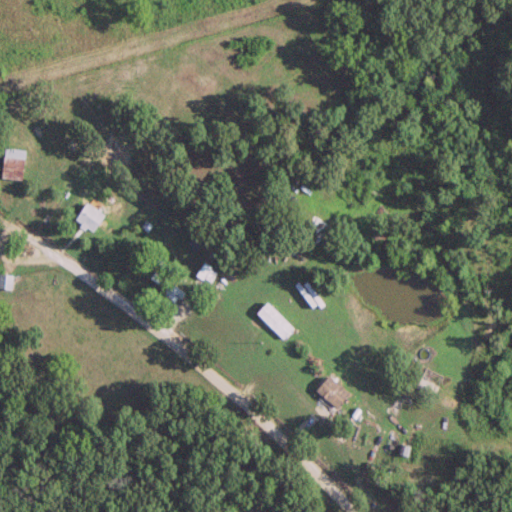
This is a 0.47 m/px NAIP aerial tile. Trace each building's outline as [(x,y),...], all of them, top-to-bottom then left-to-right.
[(24,150),(2,150),(2,180),(24,180),(24,150)] [(106,215),(87,202),(74,221),(93,234),(106,215)] [(209,284),(217,271),(203,262),(195,275),(209,284)] [(11,276),(0,273),(0,289),(9,290),(11,276)] [(163,297),(178,304),(185,290),(152,274),(149,280),(167,289),(163,297)]
